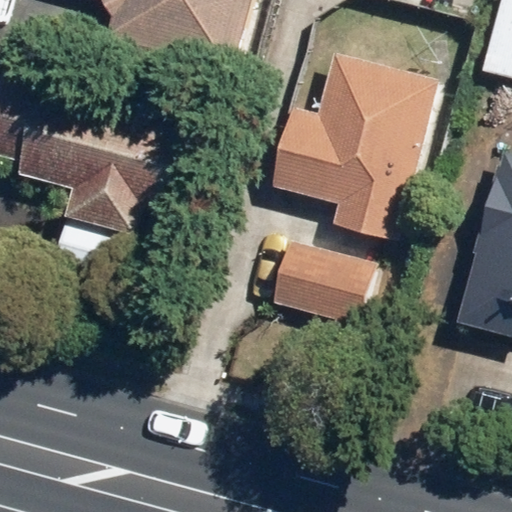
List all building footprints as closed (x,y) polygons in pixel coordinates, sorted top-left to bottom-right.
[(117,0),(108,36),(235,69),(253,0),(117,0)] [(511,0),(500,0),(482,68),(511,75),(511,0)] [(335,221),(403,239),(445,78),(337,50),(321,111),(297,105),(276,185),(340,201),(335,221)] [(23,171),(77,186),(70,212),(143,232),(150,205),(193,217),(218,124),(176,112),(187,70),(131,55),(119,97),(9,67),(0,102),(0,151),(26,159),(23,171)] [(462,319),(511,332),(511,150),(508,150),(462,319)] [(51,268),(119,285),(132,235),(64,218),(51,268)] [(274,302),(361,324),(378,260),(291,237),(274,302)]
